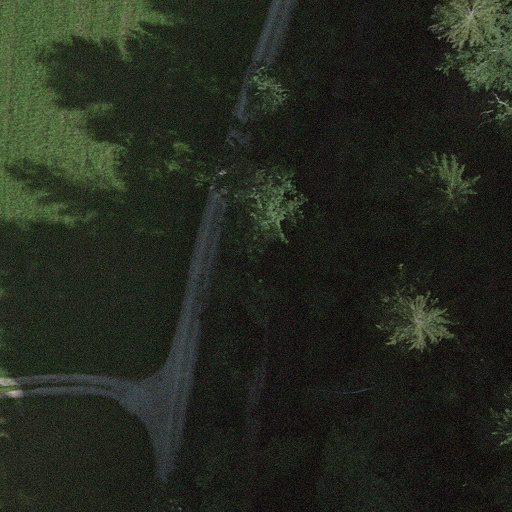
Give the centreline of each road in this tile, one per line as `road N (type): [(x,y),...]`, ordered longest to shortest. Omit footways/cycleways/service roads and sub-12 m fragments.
road 1 (track): [(285,0),(204,261),(163,511)]
road 2 (track): [(0,390),(80,384),(177,397)]
